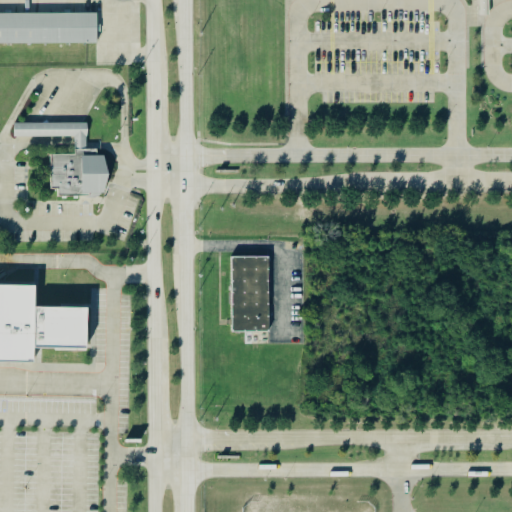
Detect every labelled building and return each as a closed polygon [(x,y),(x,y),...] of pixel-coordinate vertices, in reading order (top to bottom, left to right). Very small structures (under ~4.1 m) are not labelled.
[(0,11),(96,10),(96,41),(0,41),(0,11)] [(13,121),(86,121),(86,135),(85,135),(85,148),(73,148),(73,135),(13,135),(13,121)] [(96,191),(96,195),(57,195),(57,188),(50,188),(49,152),(73,152),(73,148),(85,148),(96,147),(96,154),(102,154),(107,173),(102,191),(96,191)] [(267,255),(268,330),(232,330),(231,255),(267,255)] [(32,348),(32,363),(0,362),(0,286),(34,287),(33,307),(86,308),(85,350),(32,348)]
